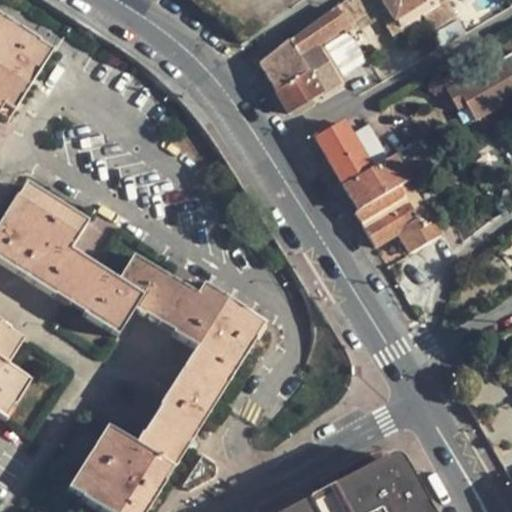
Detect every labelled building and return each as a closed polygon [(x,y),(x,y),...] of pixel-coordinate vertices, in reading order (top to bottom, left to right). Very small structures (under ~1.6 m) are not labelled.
[(348,30),(377,9),(371,0),(346,0),(335,8),(348,30)] [(381,0),(392,16),(384,21),(393,35),(402,30),(408,40),(422,31),(426,35),(456,17),(444,0),(381,0)] [(335,8),(287,43),(289,45),(307,75),(310,73),(323,95),(324,96),(340,87),(337,81),(369,63),(348,30),(335,8)] [(0,115),(4,109),(14,116),(52,54),(39,45),(38,43),(0,18),(0,115)] [(437,51),(465,33),(459,22),(430,39),(437,51)] [(278,91),(307,75),(289,45),(262,66),(278,91)] [(454,87),(466,108),(475,123),(511,101),(511,54),(463,81),(454,87)] [(278,91),(276,93),(290,115),(323,95),(310,73),(307,75),(278,91)] [(442,83),(446,91),(454,87),(463,81),(459,73),(442,83)] [(458,112),(466,108),(454,87),(446,91),(458,112)] [(357,156),(367,173),(388,161),(369,128),(352,137),(344,125),(315,141),(332,170),(357,156)] [(409,183),(438,166),(422,140),(394,157),(409,183)] [(409,183),(394,157),(388,161),(367,173),(342,187),(358,213),(409,183)] [(441,237),(409,183),(358,213),(353,216),(374,249),(397,236),(410,256),(441,237)] [(256,339),(264,326),(202,287),(195,297),(134,257),(116,284),(69,253),(87,227),(27,188),(17,202),(15,200),(0,222),(0,264),(54,299),(55,297),(83,315),(82,317),(117,339),(133,313),(143,320),(146,317),(171,334),(170,337),(195,353),(158,410),(161,412),(143,439),(141,438),(134,448),(107,430),(68,491),(81,499),(80,502),(95,511),(148,511),(165,487),(163,485),(171,472),(173,474),(258,341),(256,339)] [(14,410),(31,384),(7,368),(23,343),(8,334),(9,332),(0,325),(0,420),(4,422),(12,409),(14,410)] [(430,511),(398,458),(391,458),(289,511),(430,511)]
